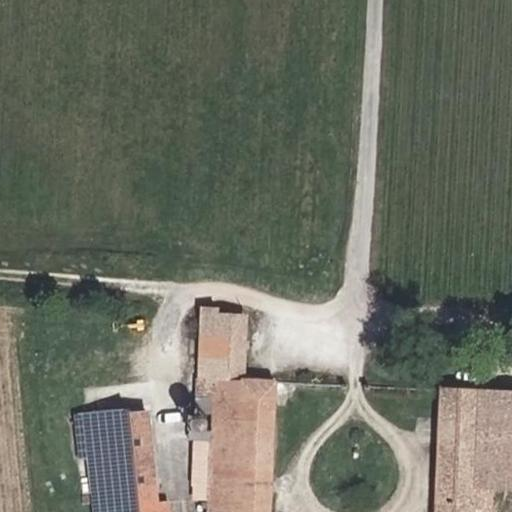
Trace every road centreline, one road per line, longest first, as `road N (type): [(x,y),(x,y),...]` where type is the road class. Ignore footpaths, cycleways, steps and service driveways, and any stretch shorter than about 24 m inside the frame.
road 1 (track): [(373,0),(359,315),(214,293),(0,281)]
road 2 (track): [(359,315),(511,361)]
road 3 (track): [(359,315),(423,319),(511,309)]
